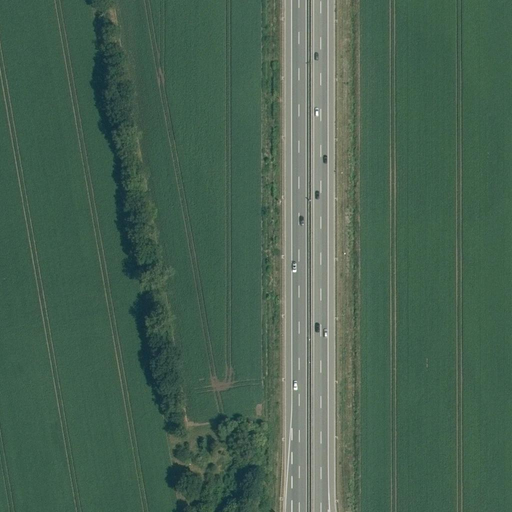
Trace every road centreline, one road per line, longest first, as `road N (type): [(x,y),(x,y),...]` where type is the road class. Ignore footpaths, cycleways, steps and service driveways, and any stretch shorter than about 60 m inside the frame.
road 1 (motorway): [(320,511),(319,0)]
road 2 (motorway): [(300,0),(299,511)]
